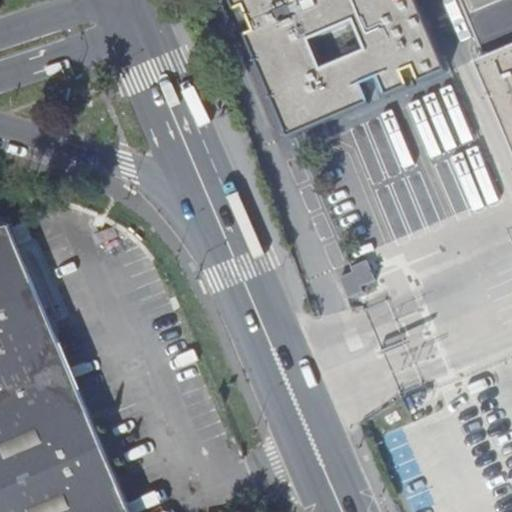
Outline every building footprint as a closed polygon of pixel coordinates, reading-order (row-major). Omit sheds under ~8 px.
[(417,0),(409,0),(408,1),(407,0),(226,0),(238,28),(247,24),(252,35),(243,39),(248,50),(254,68),(263,89),(270,105),(279,126),(286,143),(318,131),(315,124),(329,118),(332,124),(386,102),(381,91),(393,86),(397,98),(413,91),(409,81),(416,78),(420,88),(425,86),(449,76),(421,11),(417,0)] [(511,0),(460,0),(488,65),(477,69),(511,151),(511,0)] [(408,98),(431,152),(476,133),(453,79),(408,98)] [(0,511),(128,511),(20,256),(9,230),(0,227),(0,511)] [(368,262),(352,269),(354,274),(341,280),(349,300),(364,294),(362,289),(377,283),(368,262)] [(268,511),(264,501),(239,511),(268,511)]
